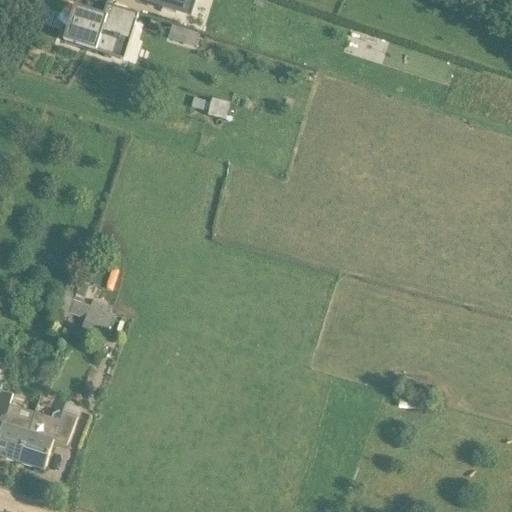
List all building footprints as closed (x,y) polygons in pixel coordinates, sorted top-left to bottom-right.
[(131,0),(175,14),(178,0),(131,0)] [(130,43),(138,16),(107,6),(103,18),(84,12),(74,9),(71,18),(69,26),(63,43),(112,58),(117,41),(120,42),(121,40),(130,43)] [(187,34),(184,45),(195,49),(198,37),(187,34)] [(80,286),(74,304),(68,319),(64,332),(71,335),(76,319),(85,322),(79,339),(105,348),(115,317),(111,315),(113,310),(93,302),(90,309),(84,306),(92,282),(82,279),(80,286)] [(68,282),(62,297),(55,294),(53,294),(47,312),(68,319),(74,304),(80,286),(68,282)] [(408,368),(401,391),(438,402),(445,378),(408,368)] [(0,459),(21,466),(30,437),(11,430),(14,419),(7,417),(13,397),(1,393),(0,395),(0,426),(3,427),(0,435),(0,459)] [(52,420),(37,415),(30,437),(21,466),(45,474),(54,445),(67,448),(78,418),(68,415),(63,413),(55,416),(54,421),(52,420)]
